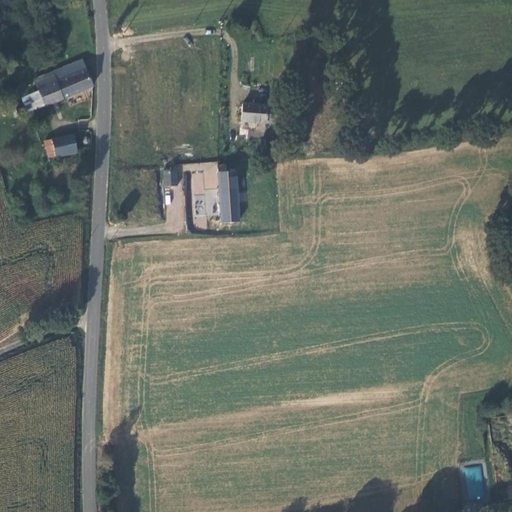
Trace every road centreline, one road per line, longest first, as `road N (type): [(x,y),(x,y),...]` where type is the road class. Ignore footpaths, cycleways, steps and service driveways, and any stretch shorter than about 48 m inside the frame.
road 1 (tertiary): [(90,511),(104,120),(99,0)]
road 2 (unknown): [(98,234),(225,234)]
